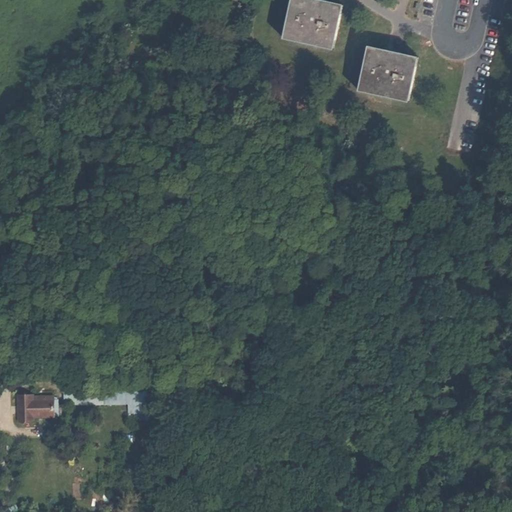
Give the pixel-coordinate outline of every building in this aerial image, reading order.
[(319,0),(292,0),(292,1),(342,14),(344,6),(319,0)] [(342,14),(292,1),(283,37),(332,50),(342,14)] [(368,47),(366,57),(415,69),(418,59),(368,47)] [(415,69),(366,57),(357,91),(407,103),(415,69)] [(34,402),(33,399),(33,398),(19,398),(20,420),(35,420),(35,417),(54,416),(54,398),(45,399),(45,402),(34,402)]
